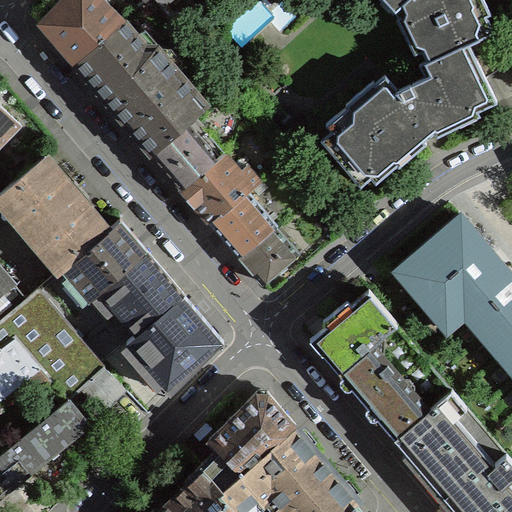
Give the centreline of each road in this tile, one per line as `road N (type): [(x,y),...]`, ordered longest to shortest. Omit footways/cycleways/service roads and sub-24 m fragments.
road 1 (residential): [(0,27),(269,341)]
road 2 (residential): [(269,341),(511,154)]
road 3 (residential): [(94,511),(269,341)]
road 4 (residential): [(269,341),(415,511)]
